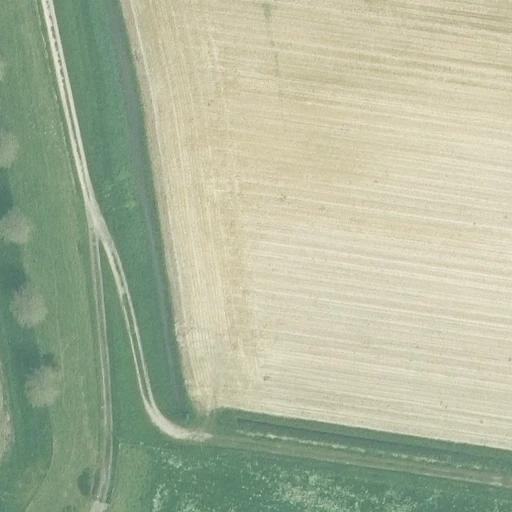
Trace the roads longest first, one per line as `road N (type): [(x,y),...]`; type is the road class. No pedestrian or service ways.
road 1 (track): [(46,0),(92,214),(115,266),(157,418),(195,439),(511,486)]
road 2 (track): [(92,214),(109,460),(94,511)]
